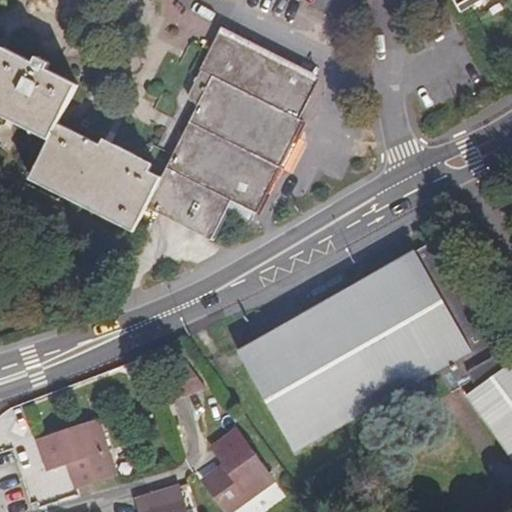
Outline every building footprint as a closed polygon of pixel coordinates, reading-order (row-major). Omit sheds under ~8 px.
[(451,0),(457,9),(472,0),(481,0),(482,0),(451,0)] [(171,157),(161,175),(147,204),(208,235),(227,198),(257,213),(273,182),(305,121),(300,118),(317,86),(219,34),(210,52),(198,76),(187,98),(196,108),(171,157)] [(147,204),(161,175),(154,172),(156,168),(113,145),(107,142),(105,148),(98,144),(61,125),(64,120),(71,107),(81,88),(50,71),(53,65),(40,59),(37,65),(7,49),(0,62),(0,113),(52,142),(33,177),(133,230),(147,204)] [(485,338),(393,402),(446,375),(457,392),(466,388),(511,444),(511,353),(510,349),(501,352),(438,242),(424,250),(485,338)] [(485,338),(424,250),(245,349),(302,450),(393,402),(485,338)] [(168,375),(177,401),(210,391),(193,367),(168,375)] [(102,419),(46,436),(54,462),(78,456),(80,467),(74,468),(79,485),(119,474),(102,419)] [(235,511),(279,482),(244,431),(219,448),(235,473),(231,474),(223,472),(212,480),(233,511),(235,511)] [(144,497),(147,511),(191,511),(183,486),(144,497)]
